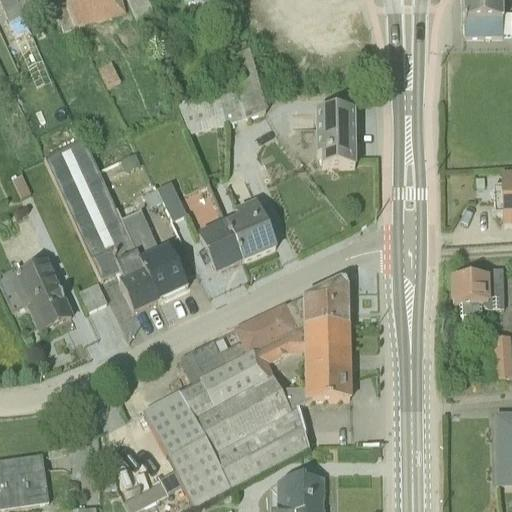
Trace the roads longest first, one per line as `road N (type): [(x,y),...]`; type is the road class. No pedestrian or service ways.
road 1 (unclassified): [(0,408),(49,399),(349,260),(407,253)]
road 2 (primary): [(411,511),(407,253)]
road 3 (primary): [(391,0),(394,87),(407,147)]
road 4 (primary): [(407,147),(420,0)]
